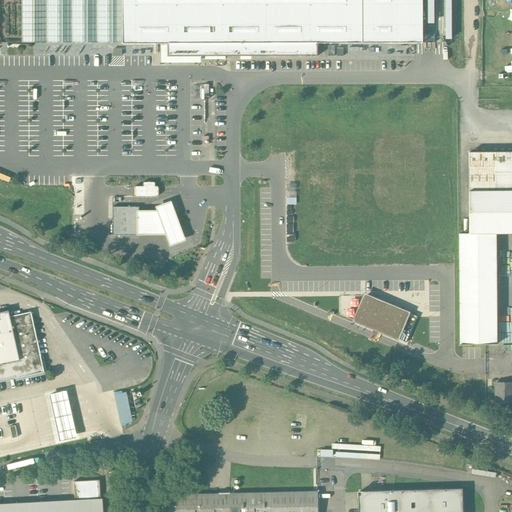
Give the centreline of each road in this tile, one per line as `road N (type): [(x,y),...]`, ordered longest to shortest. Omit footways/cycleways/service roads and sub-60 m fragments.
road 1 (unclassified): [(485,365),(458,365),(446,353),(444,285),(435,276),(276,275),(274,169),(227,169)]
road 2 (primary): [(190,325),(511,446)]
road 3 (unclassified): [(227,169),(229,106),(243,84),(331,76),(463,84)]
road 4 (primary): [(190,325),(145,293),(0,240)]
road 5 (primary): [(0,261),(190,325)]
road 6 (unclassified): [(0,465),(153,436)]
